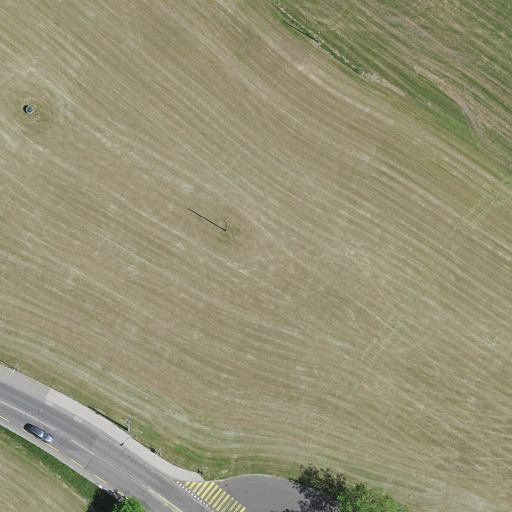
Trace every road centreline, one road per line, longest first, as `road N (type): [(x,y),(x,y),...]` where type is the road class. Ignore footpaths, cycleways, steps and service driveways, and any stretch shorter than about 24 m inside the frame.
road 1 (unclassified): [(511,364),(360,282),(137,207),(90,213)]
road 2 (secondary): [(256,511),(96,295)]
road 3 (trunk): [(23,178),(31,0)]
